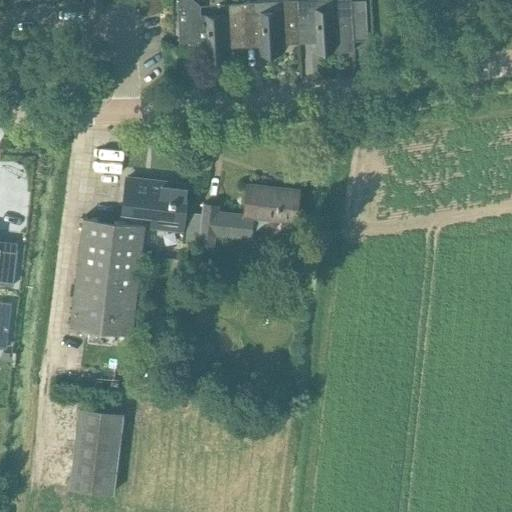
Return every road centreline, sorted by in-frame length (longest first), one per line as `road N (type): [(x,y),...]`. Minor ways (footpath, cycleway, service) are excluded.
road 1 (track): [(78,115),(28,511)]
road 2 (unclassified): [(125,114),(511,70)]
road 3 (unclassified): [(0,120),(125,114)]
